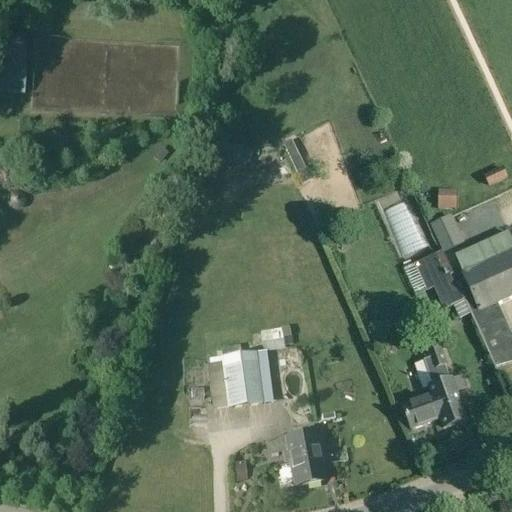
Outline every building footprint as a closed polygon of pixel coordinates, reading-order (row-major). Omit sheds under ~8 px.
[(27,36),(0,34),(0,63),(26,65),(27,36)] [(289,161),(297,157),(290,142),(282,146),(289,161)] [(503,169),(484,177),(489,189),(508,180),(503,169)] [(457,210),(458,190),(440,190),(439,209),(457,210)] [(465,243),(453,216),(431,225),(443,251),(465,243)] [(457,283),(495,367),(511,363),(511,331),(500,304),(511,298),(511,237),(509,232),(456,256),(463,273),(462,273),(465,279),(457,283)] [(465,301),(457,283),(443,253),(415,267),(427,292),(433,289),(444,311),(465,301)] [(463,379),(454,382),(454,381),(451,382),(446,366),(447,366),(442,350),(429,354),(435,370),(431,377),(434,387),(430,389),(433,397),(404,407),(412,431),(440,421),(443,430),(467,422),(458,394),(467,391),(463,379)] [(257,364),(255,354),(221,359),(221,360),(205,362),(211,411),(262,405),(257,364)] [(285,440),(291,469),(320,463),(324,462),(318,433),(285,440)] [(320,463),(291,469),(295,488),(323,482),(320,463)] [(230,466),(231,486),(246,484),(244,465),(230,466)]
